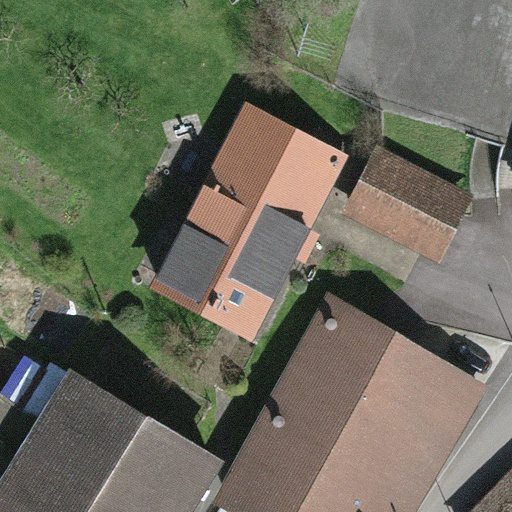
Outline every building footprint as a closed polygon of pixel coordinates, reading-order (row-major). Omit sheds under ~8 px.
[(245,107),(149,275),(247,330),(343,162),(245,107)] [(378,151),(349,206),(441,255),(470,200),(378,151)] [(340,302),(229,500),(250,511),(413,511),(485,383),(340,302)] [(94,376),(5,511),(180,511),(217,456),(94,376)] [(511,511),(511,485),(485,511),(511,511)]
